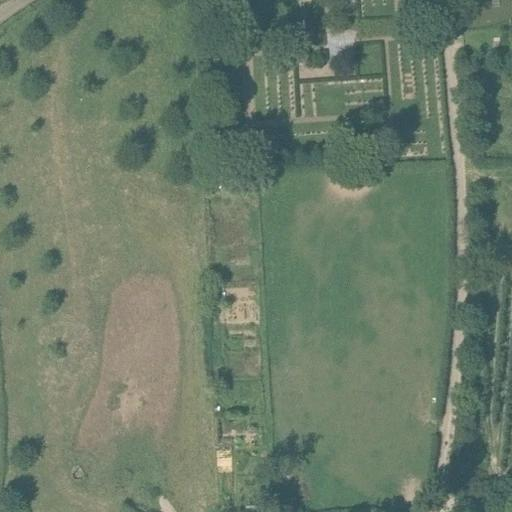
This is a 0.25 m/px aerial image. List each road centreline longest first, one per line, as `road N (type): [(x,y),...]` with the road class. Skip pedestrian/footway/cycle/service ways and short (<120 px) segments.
road 1 (track): [(85,0),(58,75),(56,123),(81,323),(76,373),(51,455),(59,481),(76,498),(118,511)]
road 2 (unclassified): [(440,511),(461,289),(444,0)]
